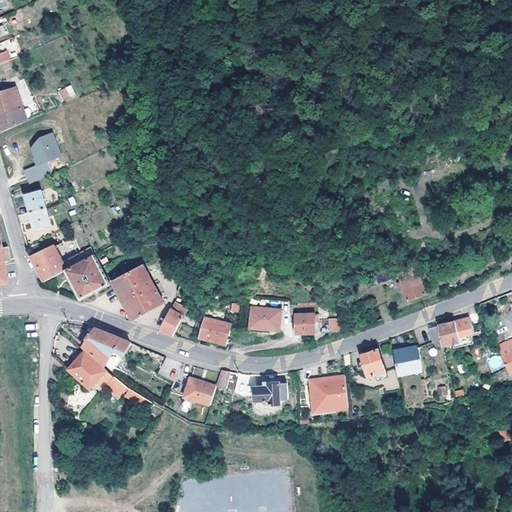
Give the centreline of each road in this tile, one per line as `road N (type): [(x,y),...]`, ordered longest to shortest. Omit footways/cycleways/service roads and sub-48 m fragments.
road 1 (tertiary): [(50,305),(202,357),(269,365),(511,278)]
road 2 (residential): [(50,305),(45,473)]
road 3 (residential): [(34,304),(0,188)]
